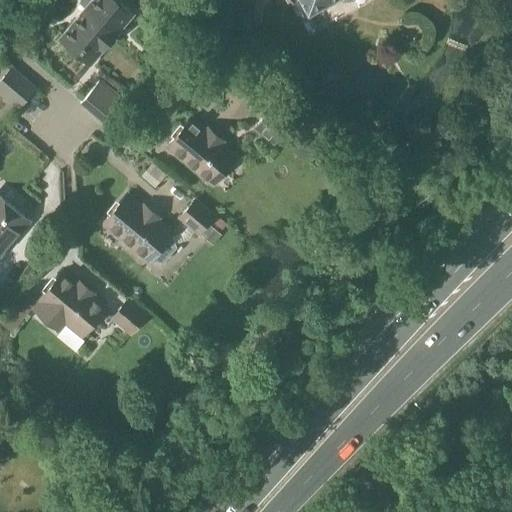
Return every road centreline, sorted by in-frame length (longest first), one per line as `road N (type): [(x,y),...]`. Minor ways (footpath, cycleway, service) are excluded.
road 1 (primary): [(511,215),(238,511)]
road 2 (primary): [(279,511),(511,272)]
road 3 (residential): [(51,146),(77,111),(13,55),(0,9)]
